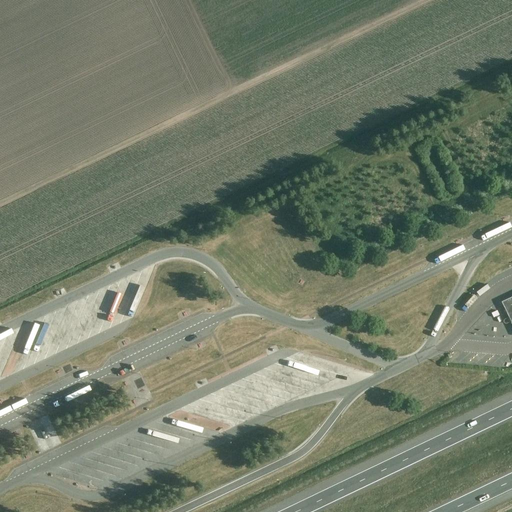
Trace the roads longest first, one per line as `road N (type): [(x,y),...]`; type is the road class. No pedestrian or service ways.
road 1 (track): [(434,0),(0,208)]
road 2 (motorway): [(511,408),(294,511)]
